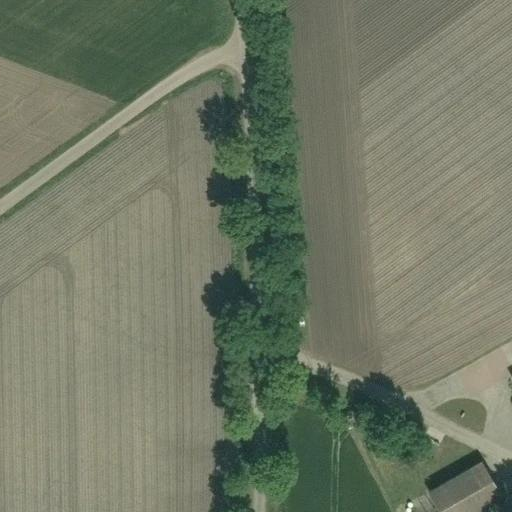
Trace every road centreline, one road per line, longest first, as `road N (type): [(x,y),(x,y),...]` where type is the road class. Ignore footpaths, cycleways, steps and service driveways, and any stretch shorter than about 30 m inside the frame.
road 1 (residential): [(239,0),(262,238),(247,511)]
road 2 (track): [(243,46),(0,220)]
road 3 (unknown): [(511,489),(363,422),(253,411)]
